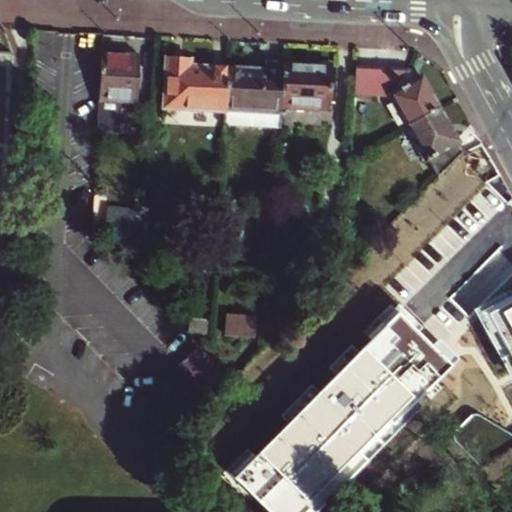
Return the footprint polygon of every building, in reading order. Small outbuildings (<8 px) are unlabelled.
[(0,240),(2,241),(11,54),(0,53),(0,240)] [(121,101),(137,102),(139,55),(101,53),(98,100),(97,130),(119,131),(121,101)] [(224,112),(225,110),(227,67),(189,65),(190,58),(165,57),(163,109),(224,112)] [(279,113),(280,106),(282,63),(264,62),(264,70),(227,67),(225,110),(279,113)] [(280,106),(329,109),(331,66),(282,63),(280,106)] [(406,125),(437,108),(422,81),(406,70),(354,67),(353,95),(391,97),(406,125)] [(438,177),(462,152),(437,108),(406,125),(425,159),(427,158),(438,177)] [(100,237),(127,239),(129,211),(103,209),(100,237)] [(295,317),(315,298),(294,278),(275,297),(295,317)] [(511,298),(508,301),(504,292),(473,309),(511,380),(511,298)] [(264,511),(305,511),(307,510),(309,511),(318,511),(423,406),(417,400),(450,367),(396,314),(232,480),(264,511)] [(208,320),(190,318),(188,332),(206,335),(208,320)] [(185,356),(195,367),(206,356),(196,346),(185,356)] [(205,399),(227,378),(206,356),(195,367),(185,356),(174,367),(205,399)]
